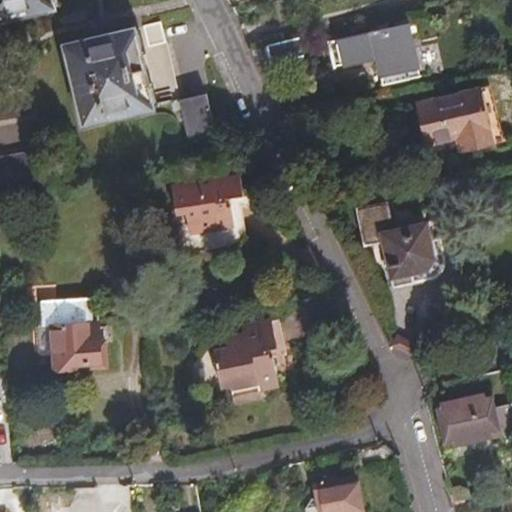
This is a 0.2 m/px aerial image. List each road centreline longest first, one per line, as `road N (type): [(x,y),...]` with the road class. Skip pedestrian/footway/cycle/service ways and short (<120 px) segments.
road 1 (residential): [(206,0),(281,164),(311,253),(352,319),(381,388)]
road 2 (residential): [(0,473),(188,468),(402,428)]
road 3 (residential): [(381,388),(511,353)]
